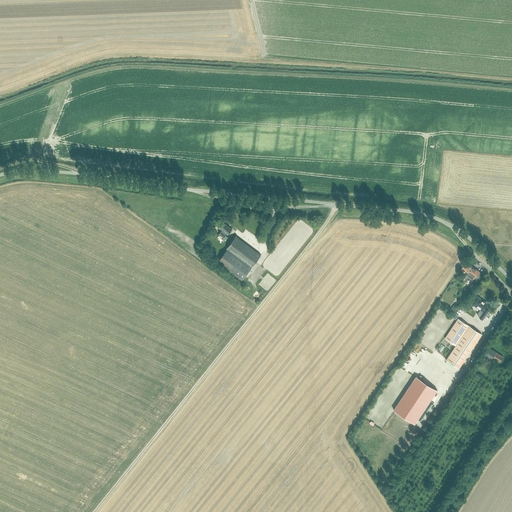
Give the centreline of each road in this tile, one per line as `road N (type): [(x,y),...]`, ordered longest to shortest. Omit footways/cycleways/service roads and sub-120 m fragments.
road 1 (unclassified): [(0,174),(60,171),(396,210),(451,226)]
road 2 (track): [(95,511),(320,233),(334,203)]
